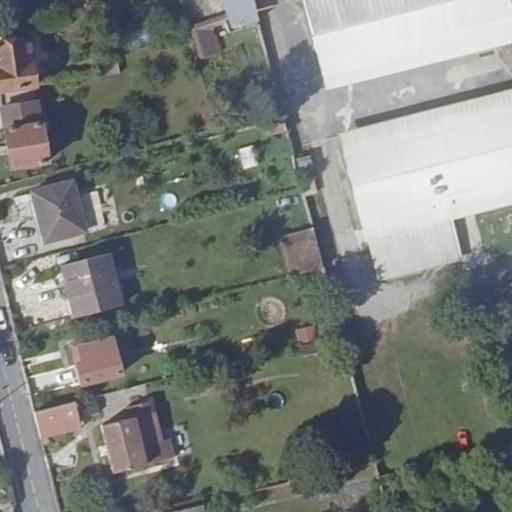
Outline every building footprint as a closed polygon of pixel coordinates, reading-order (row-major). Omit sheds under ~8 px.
[(252,0),(221,0),(230,32),(258,24),(252,0)] [(511,28),(511,21),(506,0),(302,0),(322,77),(511,28)] [(124,34),(128,47),(151,40),(147,27),(124,34)] [(326,91),(511,42),(511,28),(322,77),(326,91)] [(0,91),(34,86),(27,41),(0,44),(0,91)] [(46,163),(34,86),(0,91),(0,111),(9,169),(46,163)] [(341,147),(511,103),(511,88),(337,133),(341,147)] [(511,187),(511,103),(341,147),(361,226),(364,226),(375,270),(458,248),(450,219),(473,213),(469,199),(511,187)] [(287,130),(281,110),(263,115),(267,134),(287,130)] [(244,169),(259,165),(253,144),(238,149),(244,169)] [(315,177),(309,156),(296,159),(301,181),(315,177)] [(84,231),(71,182),(31,193),(32,193),(44,241),(45,242),(84,231)] [(473,213),(511,203),(511,187),(469,199),(473,213)] [(44,241),(32,193),(26,195),(39,242),(44,241)] [(323,268),(313,228),(279,237),(290,276),(323,268)] [(379,282),(461,260),(458,248),(375,270),(379,282)] [(122,305),(108,253),(60,266),(73,318),(122,305)] [(300,342),(317,338),(314,325),(297,329),(300,342)] [(120,375),(110,338),(78,346),(77,346),(81,362),(75,364),(80,385),(120,375)] [(81,362),(77,346),(78,346),(77,343),(70,345),(75,364),(81,362)] [(80,428),(73,402),(34,412),(40,438),(80,428)] [(128,419),(101,426),(113,473),(144,465),(140,448),(160,442),(149,402),(125,408),(128,419)] [(471,466),(496,460),(493,449),(468,455),(471,466)]
